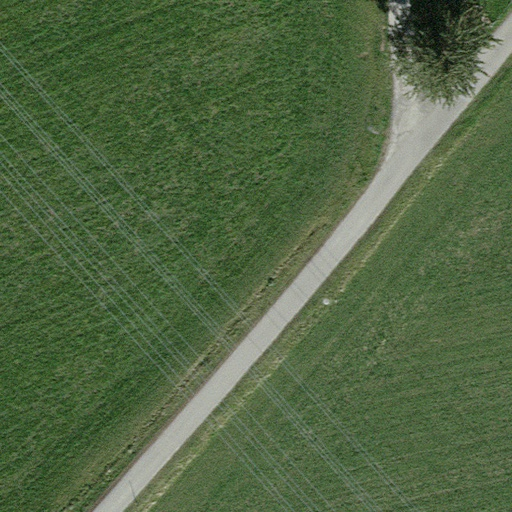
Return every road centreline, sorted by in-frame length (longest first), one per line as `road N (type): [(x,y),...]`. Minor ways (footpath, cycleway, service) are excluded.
road 1 (track): [(120,511),(407,145)]
road 2 (track): [(407,145),(511,21)]
road 3 (track): [(407,145),(406,0)]
